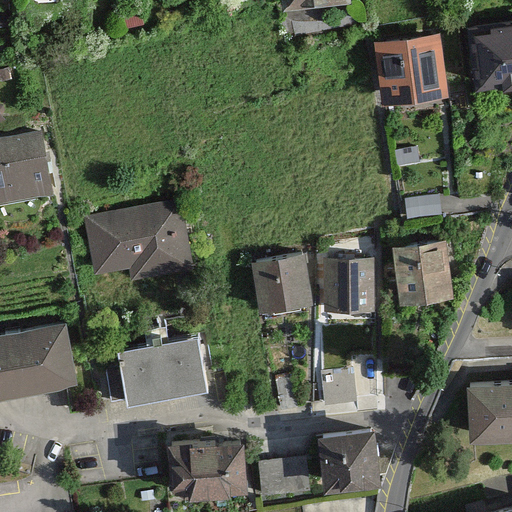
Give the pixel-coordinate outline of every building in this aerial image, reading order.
[(511,23),(475,26),(478,85),(511,83),(511,23)] [(381,40),(388,100),(453,92),(446,32),(381,40)] [(0,137),(0,202),(52,191),(38,129),(0,137)] [(409,193),(410,209),(444,207),(443,191),(409,193)] [(87,219),(99,274),(134,266),(137,279),(194,267),(180,199),(87,219)] [(398,245),(403,303),(456,298),(451,240),(398,245)] [(254,262),(264,311),(315,300),(305,251),(254,262)] [(327,259),(329,309),(376,308),(374,257),(327,259)] [(0,332),(0,395),(77,381),(66,320),(0,332)] [(121,349),(130,399),(210,385),(201,335),(121,349)] [(326,364),(327,395),(358,395),(358,363),(326,364)] [(511,381),(471,383),(473,438),(511,436),(511,381)] [(324,437),(331,488),(384,481),(377,430),(324,437)] [(173,493),(251,491),(250,440),(172,441),(173,493)]
